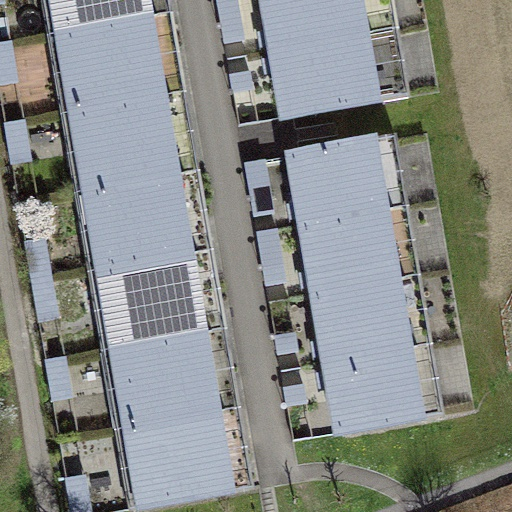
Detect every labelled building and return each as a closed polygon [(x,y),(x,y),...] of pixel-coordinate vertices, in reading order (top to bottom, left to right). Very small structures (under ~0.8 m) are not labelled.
[(143,0),(5,0),(13,46),(147,23),(143,0)] [(391,0),(255,0),(264,52),(397,30),(391,0)] [(147,23),(13,46),(26,123),(161,101),(147,23)] [(397,30),(264,52),(275,117),(408,94),(397,30)] [(161,101),(26,123),(40,201),(174,178),(161,101)] [(398,133),(284,152),(296,221),(409,202),(398,133)] [(174,178),(40,201),(53,278),(187,256),(174,178)] [(409,202),(296,221),(308,291),(421,272),(409,202)] [(187,256),(53,278),(66,356),(200,333),(187,256)] [(421,272),(308,291),(320,360),(433,341),(421,272)] [(200,333),(66,356),(79,433),(213,411),(200,333)] [(433,341),(320,360),(331,429),(445,410),(433,341)] [(213,411),(79,433),(92,511),(226,488),(213,411)]
